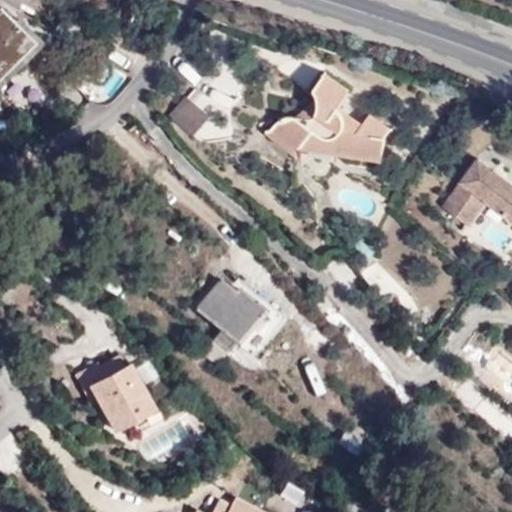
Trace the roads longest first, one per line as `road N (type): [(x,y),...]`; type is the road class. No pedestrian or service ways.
road 1 (residential): [(180,0),(160,56),(112,114),(59,143),(0,160)]
road 2 (primary): [(511,65),(321,0)]
